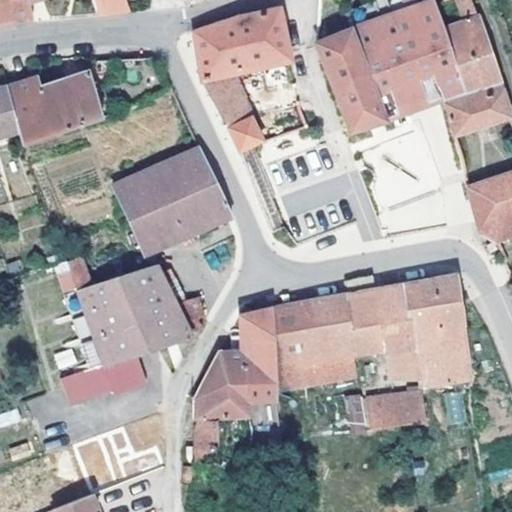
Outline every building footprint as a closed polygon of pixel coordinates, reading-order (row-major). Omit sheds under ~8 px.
[(0,0),(0,23),(7,22),(32,17),(29,1),(28,0),(0,0)] [(91,0),(96,13),(129,9),(161,5),(159,0),(91,0)] [(374,0),(368,0),(342,11),(349,28),(381,15),(374,0)] [(415,0),(381,15),(349,28),(384,120),(443,99),(467,90),(444,27),(434,0),(415,0)] [(465,21),(444,27),(467,90),(443,99),(448,118),(453,133),(511,114),(511,113),(472,0),(463,0),(457,2),(465,21)] [(238,15),(192,32),(196,57),(200,81),(232,134),(252,126),(235,72),(290,62),(279,7),(238,15)] [(349,28),(315,42),(349,132),(367,126),(384,120),(349,28)] [(35,77),(5,84),(17,131),(21,145),(102,117),(88,71),(37,87),(35,77)] [(5,84),(0,85),(0,134),(17,131),(5,84)] [(198,147),(112,185),(143,254),(230,215),(214,180),(198,147)] [(511,170),(466,186),(478,230),(488,226),(494,238),(511,229),(511,170)] [(493,240),(485,244),(489,250),(497,247),(493,240)] [(78,255),(65,261),(75,290),(89,286),(78,255)] [(89,286),(75,290),(104,365),(75,375),(77,380),(106,370),(113,393),(113,394),(145,383),(135,355),(188,335),(159,273),(154,264),(148,266),(89,286)] [(168,269),(159,273),(188,335),(194,332),(200,328),(195,319),(201,316),(196,297),(182,300),(168,269)] [(377,288),(346,294),(353,347),(354,356),(384,350),(387,374),(416,377),(419,392),(469,379),(454,276),(399,284),(377,288)] [(308,301),(272,308),(275,361),(353,347),(346,294),(308,301)] [(251,313),(239,315),(242,351),(246,405),(278,400),(277,391),(275,361),(272,308),(251,313)] [(85,368),(96,367),(94,341),(82,343),(85,368)] [(353,347),(275,361),(277,391),(357,375),(354,356),(353,347)] [(242,351),(219,352),(206,376),(195,396),(194,417),(217,416),(246,415),(246,405),(242,351)] [(106,370),(77,380),(85,402),(113,393),(106,370)] [(146,387),(145,383),(113,394),(114,398),(146,387)] [(445,424),(466,423),(464,391),(443,392),(445,424)] [(419,392),(367,398),(370,428),(427,423),(419,392)] [(278,400),(246,405),(246,415),(248,418),(279,414),(278,400)] [(217,416),(194,417),(192,467),(215,466),(217,416)] [(280,425),(254,428),(250,455),(281,452),(280,441),(280,425)] [(91,494),(51,509),(52,511),(93,511),(98,509),(91,494)]
